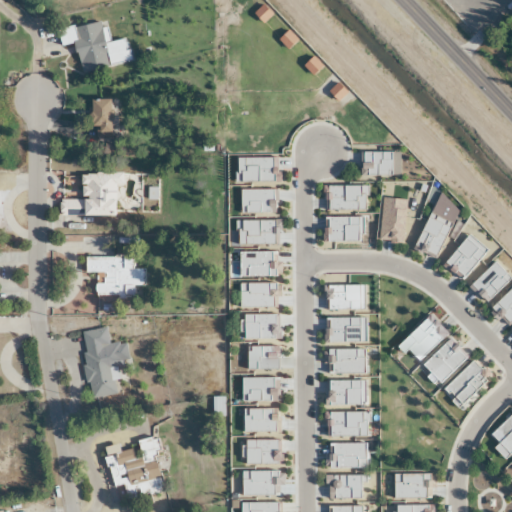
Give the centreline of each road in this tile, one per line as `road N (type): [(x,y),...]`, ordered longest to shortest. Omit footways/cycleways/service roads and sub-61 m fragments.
road 1 (residential): [(34,100),(35,320),(69,511)]
road 2 (residential): [(320,149),(304,181),(303,511)]
road 3 (residential): [(301,261),(405,270),(511,365)]
road 4 (tertiary): [(402,0),(511,114)]
road 5 (residential): [(454,511),(468,435),(511,383)]
